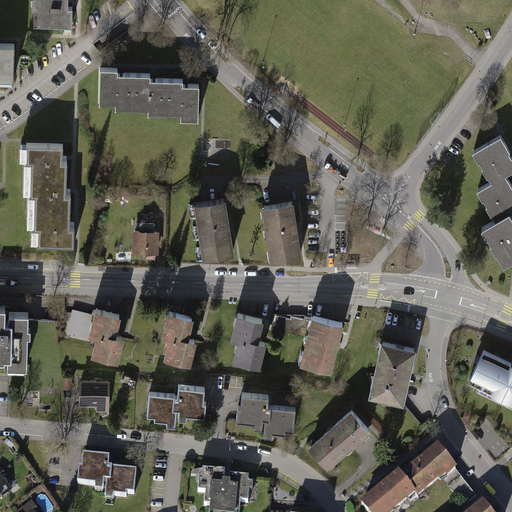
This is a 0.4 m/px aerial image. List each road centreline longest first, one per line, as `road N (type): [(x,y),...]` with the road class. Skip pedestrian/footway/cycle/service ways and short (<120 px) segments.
road 1 (tertiary): [(446,298),(357,285),(0,277)]
road 2 (residential): [(0,427),(260,455),(298,471),(337,511)]
road 3 (residential): [(163,0),(234,77),(390,202)]
road 4 (residential): [(446,298),(433,352),(441,404),(511,504)]
road 5 (residential): [(511,35),(390,202)]
road 6 (residential): [(0,109),(144,0)]
